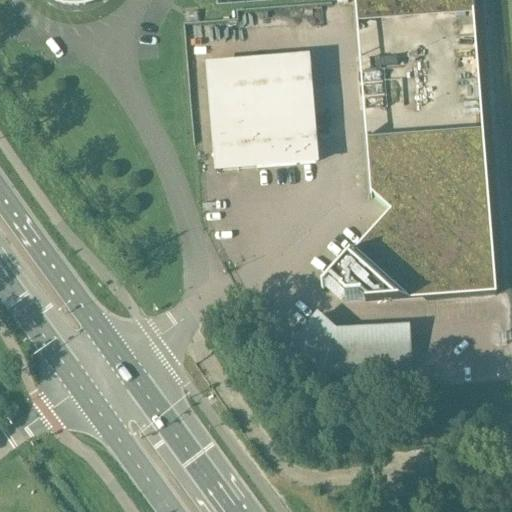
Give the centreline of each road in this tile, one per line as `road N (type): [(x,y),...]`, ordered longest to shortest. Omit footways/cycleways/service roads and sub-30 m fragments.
road 1 (secondary): [(127,371),(0,193)]
road 2 (secondary): [(231,511),(127,371)]
road 3 (secondary): [(0,276),(87,396)]
road 4 (secondary): [(87,396),(171,511)]
road 5 (unclassified): [(127,371),(229,286)]
